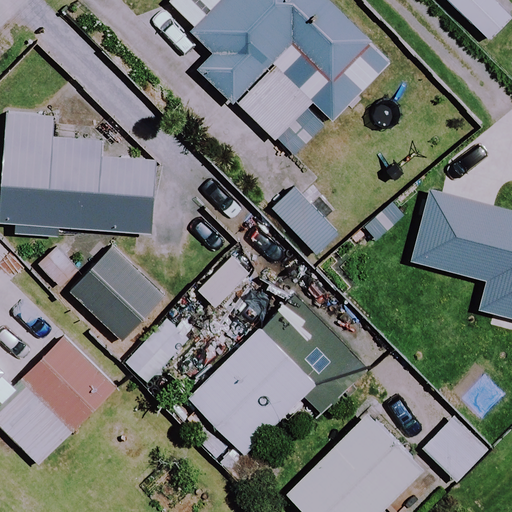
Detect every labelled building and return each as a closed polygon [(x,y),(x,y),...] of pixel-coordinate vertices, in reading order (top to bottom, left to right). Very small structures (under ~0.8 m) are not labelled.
[(373,37),(334,0),(222,0),(191,32),(212,52),(196,69),(272,143),(311,103),(271,63),(292,42),(331,80),(373,37)] [(511,15),(494,0),(446,0),(491,39),(511,15)] [(8,105),(2,212),(14,213),(14,223),(61,225),(62,216),(151,221),(155,153),(99,150),(100,134),(59,132),(60,108),(8,105)] [(511,205),(431,185),(414,252),(488,271),(480,302),(511,310),(511,205)] [(165,300),(109,247),(68,291),(124,343),(165,300)] [(348,342),(292,288),(191,392),(247,447),(306,386),(324,404),(367,360),(348,342)] [(186,341),(167,322),(127,362),(146,381),(186,341)] [(113,387),(57,336),(23,372),(79,423),(113,387)] [(0,404),(16,389),(0,372),(0,404)] [(27,387),(0,412),(0,426),(35,463),(69,431),(27,387)] [(378,511),(421,470),(367,414),(286,493),(304,511),(378,511)] [(150,439),(122,415),(103,436),(131,460),(150,439)] [(451,419),(420,450),(455,484),(485,453),(451,419)]
